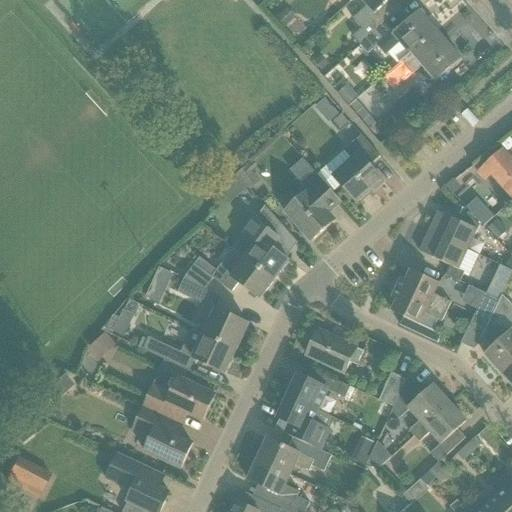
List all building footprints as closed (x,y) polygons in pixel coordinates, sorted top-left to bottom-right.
[(352,37),(360,46),(400,9),(392,0),(360,0),(367,7),(354,19),(362,28),(352,37)] [(276,18),(285,28),(297,17),(288,7),(276,18)] [(385,55),(398,43),(410,54),(436,31),(420,13),(420,12),(410,20),(400,9),(360,46),(368,54),(376,46),(385,55)] [(436,31),(410,54),(401,62),(412,75),(422,66),(436,82),(462,60),(461,59),(460,60),(437,33),(438,33),(436,31)] [(322,57),(314,64),(320,71),(328,64),(322,57)] [(349,106),(359,98),(349,85),(339,93),(349,106)] [(391,112),(401,124),(426,104),(416,92),(391,112)] [(325,98),(317,106),(330,121),(339,112),(325,98)] [(340,130),(348,123),(342,115),(334,122),(340,130)] [(334,177),(343,187),(356,203),(382,180),(370,167),(380,157),(362,136),(344,151),(352,161),(334,177)] [(490,176),(502,188),(511,199),(511,161),(502,150),(478,173),(485,181),(490,176)] [(247,187),(250,190),(260,182),(251,171),(257,166),(252,160),(236,174),(237,175),(247,187)] [(229,183),(228,184),(229,186),(238,195),(247,187),(237,175),(229,183)] [(453,179),(445,186),(447,189),(453,195),(460,187),(455,182),(453,179)] [(285,213),(298,227),(311,242),(335,221),(328,214),(340,203),(322,182),(310,193),(309,191),(285,213)] [(254,247),(244,259),(274,281),(289,261),(268,245),(275,236),(282,226),(264,206),(241,237),(254,247)] [(429,233),(468,251),(480,226),(468,214),(463,224),(439,213),(429,233)] [(496,220),(487,228),(498,239),(507,231),(496,220)] [(446,276),(460,283),(464,273),(459,271),(468,251),(429,233),(420,253),(450,267),(446,276)] [(260,300),(274,281),(244,259),(235,271),(222,261),(210,277),(213,279),(232,293),(239,284),(260,300)] [(205,289),(205,290),(213,279),(210,277),(195,265),(184,279),(205,289)] [(510,281),(511,276),(511,272),(505,269),(500,267),(496,275),(510,281)] [(159,269),(152,283),(165,289),(172,275),(159,269)] [(439,285),(429,280),(411,272),(406,283),(401,281),(397,290),(447,313),(451,303),(434,295),(439,285)] [(184,279),(178,293),(199,303),(206,290),(205,290),(205,289),(184,279)] [(502,296),(489,289),(486,295),(499,302),(502,296)] [(446,313),(397,290),(393,299),(398,301),(392,312),(433,331),(438,321),(442,323),(446,313)] [(484,295),(470,324),(485,331),(499,302),(486,295),(484,295)] [(501,373),(511,363),(511,306),(502,296),(499,302),(485,331),(482,339),(492,350),(485,357),(501,373)] [(248,325),(230,317),(205,303),(198,317),(210,323),(204,334),(204,335),(237,350),(248,325)] [(118,321),(113,332),(124,337),(129,326),(118,321)] [(477,347),(482,339),(485,331),(470,324),(469,326),(461,344),(474,351),(477,347)] [(204,335),(204,334),(192,329),(187,341),(181,352),(207,366),(225,374),(237,350),(204,335)] [(364,352),(318,331),(306,357),(344,374),(350,363),(357,366),(364,352)] [(105,334),(90,348),(100,359),(115,345),(105,334)] [(168,362),(174,350),(149,338),(143,350),(168,362)] [(511,363),(501,373),(511,385),(511,363)] [(392,374),(379,401),(393,408),(406,381),(392,374)] [(63,375),(54,383),(63,394),(73,386),(63,375)] [(298,375),(288,397),(318,411),(327,391),(345,399),(350,388),(331,379),(326,389),(307,380),(298,375)] [(425,395),(408,376),(392,412),(399,420),(410,410),(420,421),(409,431),(414,437),(450,404),(434,387),(425,395)] [(215,396),(197,388),(179,379),(173,391),(168,389),(166,394),(153,389),(144,407),(173,421),(178,410),(203,422),(215,396)] [(288,397),(277,419),(280,420),(295,427),(290,436),(294,438),(293,439),(320,451),(331,430),(330,429),(334,419),(318,411),(288,397)] [(450,404),(414,437),(420,443),(430,433),(441,445),(430,455),(438,464),(439,463),(451,452),(466,439),(458,430),(466,422),(450,404)] [(168,433),(172,422),(144,408),(133,430),(151,439),(145,453),(181,470),(192,445),(168,433)] [(21,412),(5,425),(16,439),(29,428),(24,421),(27,419),(21,412)] [(467,446),(473,453),(482,444),(476,438),(467,446)] [(295,465),(308,471),(310,467),(324,473),(332,457),(320,451),(293,439),(288,449),(268,440),(258,461),(290,476),(295,465)] [(370,457),(369,459),(378,469),(391,457),(377,442),(376,445),(370,457)] [(467,446),(457,455),(463,461),(473,453),(467,446)] [(356,451),(351,463),(365,470),(369,459),(370,457),(356,451)] [(165,476),(146,467),(118,454),(106,479),(133,491),(128,503),(140,509),(147,511),(160,511),(170,494),(159,489),(165,476)] [(35,497),(42,482),(46,472),(17,457),(5,483),(18,489),(35,497)] [(286,487),(290,476),(258,461),(248,481),(266,490),(269,491),(264,502),(281,510),(285,511),(306,511),(310,504),(297,498),(300,493),(286,487)] [(446,469),(439,463),(438,464),(431,471),(437,477),(446,469)] [(437,477),(431,471),(421,480),(427,487),(437,477)] [(511,480),(507,475),(499,482),(511,496),(511,480)] [(498,496),(490,504),(497,511),(511,511),(511,496),(499,482),(492,489),(498,496)] [(233,511),(280,511),(281,510),(264,502),(254,497),(249,508),(238,503),(233,511)]
